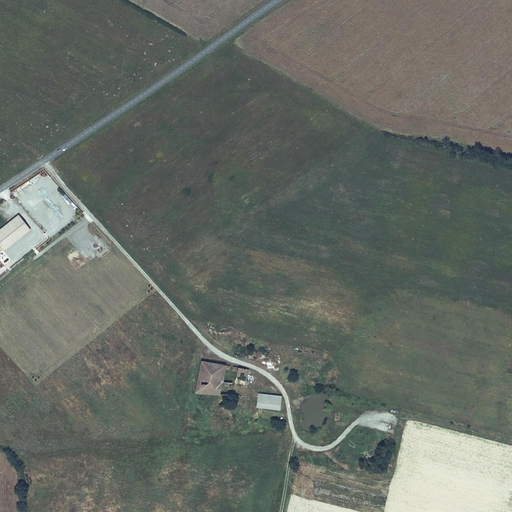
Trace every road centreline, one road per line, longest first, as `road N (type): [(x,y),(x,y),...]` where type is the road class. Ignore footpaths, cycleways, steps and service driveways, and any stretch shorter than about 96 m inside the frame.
road 1 (track): [(43,161),(206,344),(280,387),(297,440),(321,449),(365,413),(387,414)]
road 2 (tertiary): [(0,190),(278,0)]
